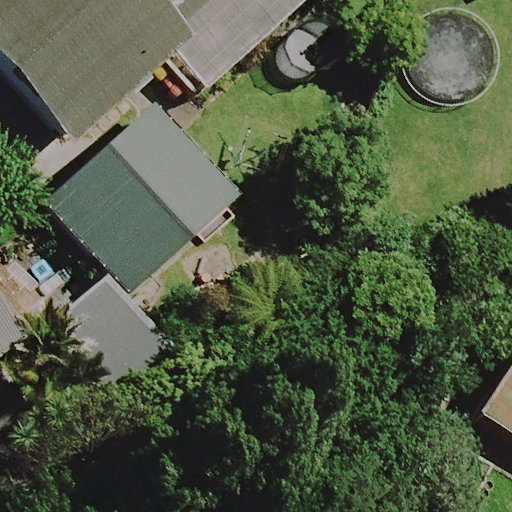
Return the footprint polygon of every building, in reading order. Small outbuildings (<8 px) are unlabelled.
[(0,0),(0,119),(45,171),(159,73),(193,113),(299,20),(281,0),(0,0)] [(222,219),(139,127),(33,223),(117,315),(222,219)] [(167,389),(95,301),(41,346),(113,433),(167,389)] [(0,363),(11,355),(0,340),(0,363)] [(511,352),(465,432),(511,460),(511,352)]
